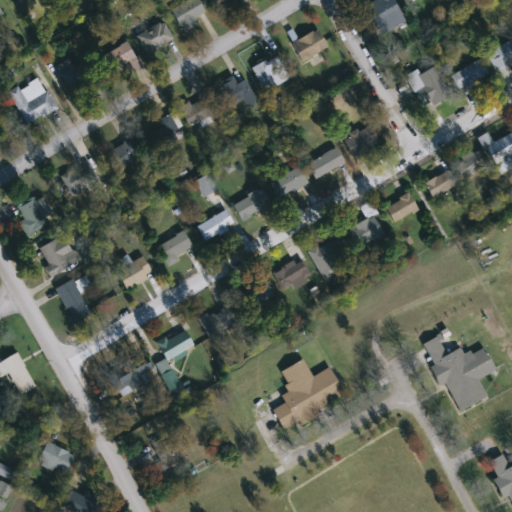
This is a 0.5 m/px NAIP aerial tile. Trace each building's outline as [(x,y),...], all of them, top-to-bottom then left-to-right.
[(227,0),(227,9),(215,9),(215,0),(227,0)] [(392,0),(405,21),(382,36),(364,7),(374,0),(392,0)] [(155,50),(144,33),(162,21),(173,38),(155,50)] [(292,43),(317,29),(327,48),(302,62),(292,43)] [(486,55),(511,38),(511,62),(496,72),(486,55)] [(113,70),(105,54),(130,41),(138,57),(113,70)] [(101,80),(66,88),(60,64),(95,56),(101,80)] [(262,91),(253,65),(278,56),(287,82),(262,91)] [(488,74),(461,91),(451,77),(478,60),(488,74)] [(432,106),(416,77),(434,66),(451,95),(432,106)] [(236,84),(245,80),(258,103),(246,109),(242,101),(227,109),(215,85),(232,76),(236,84)] [(8,92),(39,77),(55,109),(24,125),(8,92)] [(189,128),(179,109),(207,94),(217,112),(189,128)] [(184,138),(155,148),(150,135),(161,131),(156,119),(175,113),(184,138)] [(342,139),(369,125),(378,143),(351,156),(342,139)] [(482,136),(488,134),(491,142),(511,134),(511,157),(506,160),(509,169),(496,174),(482,136)] [(120,172),(107,157),(130,137),(143,152),(120,172)] [(308,163),(335,148),(344,163),(317,178),(308,163)] [(485,168),(462,177),(455,160),(478,151),(485,168)] [(61,174),(91,164),(97,184),(67,193),(61,174)] [(424,186),(447,166),(458,180),(435,199),(424,186)] [(278,199),(269,183),(298,167),(307,182),(278,199)] [(194,181),(208,174),(217,190),(203,197),(194,181)] [(242,222),(232,205),(261,188),(270,204),(242,222)] [(393,223),(384,208),(409,194),(417,209),(393,223)] [(28,236),(17,206),(43,195),(55,226),(28,236)] [(196,228),(224,209),(234,224),(206,243),(196,228)] [(335,247),(353,238),(348,228),(373,216),(382,235),(339,256),(335,247)] [(156,248),(182,231),(193,248),(166,265),(156,248)] [(39,249),(63,235),(78,261),(53,275),(39,249)] [(329,244),(337,275),(319,280),(311,249),(329,244)] [(153,274),(128,290),(117,272),(142,256),(153,274)] [(305,263),(307,282),(277,286),(275,266),(305,263)] [(56,288),(75,279),(81,292),(79,292),(90,313),(73,322),(56,288)] [(249,310),(240,294),(263,279),(273,296),(249,310)] [(241,322),(209,339),(198,319),(230,301),(241,322)] [(194,347),(168,362),(158,345),(183,329),(194,347)] [(494,367),(476,377),(485,393),(457,409),(441,381),(437,383),(427,365),(431,363),(419,342),(434,333),(444,351),(457,344),(463,355),(481,344),(494,367)] [(18,396),(8,375),(1,379),(0,377),(0,362),(18,353),(35,388),(18,396)] [(300,355),(310,372),(326,363),(342,391),(315,407),(317,412),(298,423),(296,419),(281,428),(269,408),(282,400),(276,391),(287,385),(277,369),(300,355)] [(148,361),(151,370),(140,375),(144,386),(115,397),(105,370),(130,360),(133,367),(148,361)] [(182,388),(171,394),(161,376),(171,370),(182,388)] [(0,395),(12,404),(0,420),(0,395)] [(159,472),(150,446),(172,437),(182,463),(159,472)] [(73,454),(64,475),(36,464),(45,442),(73,454)] [(511,507),(503,492),(499,495),(489,477),(495,474),(486,459),(500,451),(506,463),(511,459),(511,507)] [(95,500),(89,511),(70,511),(62,508),(71,489),(95,500)]
